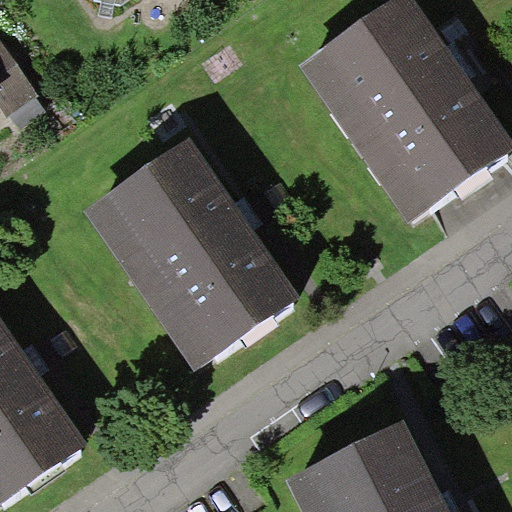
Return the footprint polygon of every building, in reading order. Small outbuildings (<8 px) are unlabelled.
[(511,144),(410,0),(396,0),(301,66),(410,222),(511,151),(511,144)] [(0,104),(11,120),(41,98),(0,38),(0,104)] [(194,141),(93,208),(198,364),(299,297),(194,141)] [(0,319),(0,496),(82,442),(0,319)] [(438,511),(399,435),(293,489),(304,511),(438,511)]
